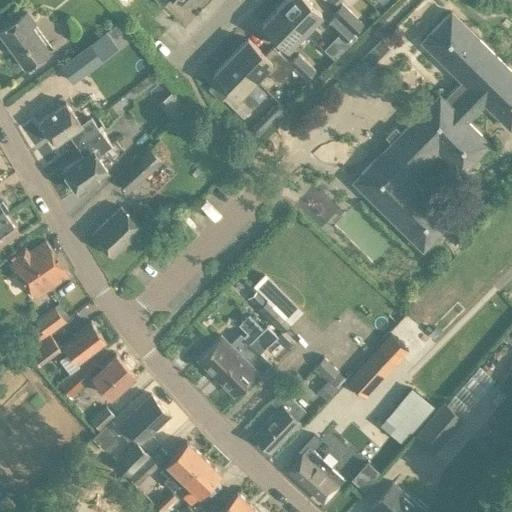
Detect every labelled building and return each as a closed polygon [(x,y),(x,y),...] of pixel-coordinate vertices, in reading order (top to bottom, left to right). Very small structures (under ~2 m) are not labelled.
[(286,0),(279,7),(305,32),(314,41),(321,34),(312,25),(322,15),(306,0),(286,0)] [(355,35),(365,25),(343,4),(333,14),(337,17),(355,35)] [(305,32),(279,7),(263,25),(288,50),(305,32)] [(440,95),(423,112),(354,182),(423,249),(452,220),(411,179),(438,151),(461,174),(490,144),(467,122),(485,104),(511,129),(511,127),(511,72),(450,12),(421,42),(463,83),(447,100),(440,95)] [(53,48),(34,24),(26,13),(0,32),(0,34),(25,69),(53,48)] [(355,35),(337,17),(328,26),(345,44),(349,47),(358,38),(355,35)] [(294,68),(290,64),(274,48),(266,57),(248,40),(231,57),(255,80),(265,70),(279,83),(294,68)] [(382,40),(361,60),(370,69),(391,49),(382,40)] [(90,45),(78,53),(78,52),(59,66),(73,86),(92,72),(91,70),(102,63),(90,45)] [(299,55),(290,64),(294,68),(307,81),(316,72),(299,55)] [(255,80),(231,57),(214,74),(232,91),(224,99),(244,119),(259,103),(246,90),(255,80)] [(184,82),(171,91),(181,106),(194,98),(184,82)] [(28,89),(15,95),(25,114),(51,100),(42,84),(29,91),(28,89)] [(91,119),(82,126),(66,103),(39,122),(55,144),(69,135),(77,147),(100,131),(91,119)] [(276,105),(251,131),(257,138),(258,139),(284,112),(276,105)] [(0,170),(2,175),(19,167),(0,126),(0,170)] [(100,131),(77,147),(83,156),(62,171),(77,192),(107,171),(98,159),(99,155),(111,146),(100,131)] [(149,149),(116,179),(129,192),(161,162),(149,149)] [(208,187),(201,194),(218,211),(225,204),(208,187)] [(350,200),(336,216),(343,222),(357,207),(350,200)] [(0,221),(6,217),(5,215),(8,211),(2,202),(0,203),(0,221)] [(141,229),(120,208),(92,235),(113,257),(141,229)] [(6,217),(0,221),(0,245),(18,233),(6,217)] [(17,255),(20,260),(12,265),(35,299),(68,276),(45,242),(28,254),(25,249),(17,255)] [(270,254),(257,263),(264,274),(277,265),(270,254)] [(267,300),(257,291),(248,301),(257,311),(267,300)] [(271,322),(281,311),(269,299),(258,310),(271,322)] [(41,326),(28,336),(35,345),(50,334),(67,321),(56,306),(37,321),(41,326)] [(421,348),(439,327),(418,308),(399,330),(421,348)] [(281,311),(271,322),(282,334),(293,323),(281,311)] [(216,378),(250,343),(264,329),(249,315),(239,325),(247,333),(243,337),(240,334),(230,345),(221,336),(198,360),(216,378)] [(105,343),(90,323),(62,345),(77,365),(105,343)] [(267,326),(264,329),(250,343),(216,378),(235,395),(256,373),(259,376),(271,364),(261,354),(278,336),(267,326)] [(35,345),(28,350),(28,351),(39,365),(61,348),(50,334),(35,345)] [(365,398),(397,363),(380,347),(347,382),(365,398)] [(61,386),(71,397),(92,377),(111,397),(135,375),(116,355),(101,369),(92,358),(61,386)] [(324,358),(315,367),(330,382),(339,372),(324,358)] [(290,402),(304,387),(294,378),(280,393),(290,402)] [(411,387),(380,424),(403,445),(436,407),(411,387)] [(122,422),(127,427),(121,432),(129,439),(134,435),(141,443),(170,416),(151,395),(122,422)] [(464,418),(446,402),(415,438),(433,454),(464,418)] [(287,411),(282,406),(254,436),(271,452),(299,422),(296,420),(303,413),(294,405),(287,411)] [(91,421),(101,432),(116,417),(106,407),(91,421)] [(309,442),(299,453),(302,456),(288,471),(324,503),(343,481),(331,470),(332,468),(313,451),(315,448),(309,442)] [(183,481),(204,459),(187,443),(160,471),(168,479),(164,483),(173,491),(183,481)] [(372,443),(366,450),(375,457),(381,451),(372,443)] [(138,446),(128,456),(126,453),(115,463),(127,477),(148,457),(138,446)] [(169,457),(160,448),(129,478),(138,486),(169,457)] [(221,475),(204,459),(183,481),(192,489),(184,498),(192,506),(221,475)] [(426,511),(392,483),(370,510),(372,511),(426,511)] [(166,511),(179,499),(172,492),(157,507),(162,511),(166,511)] [(251,511),(254,509),(237,493),(218,511),(251,511)]
